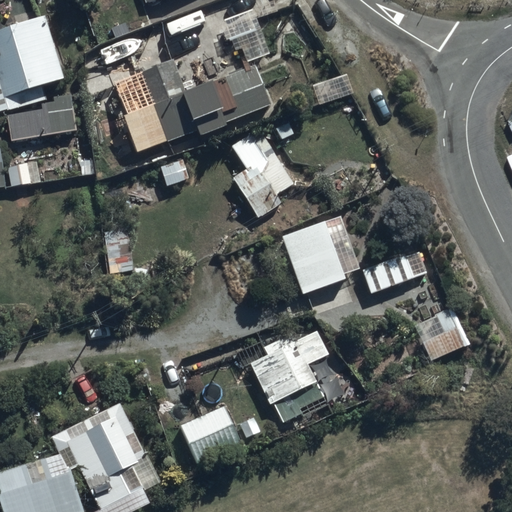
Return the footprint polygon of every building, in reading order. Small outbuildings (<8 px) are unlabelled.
[(136,26),(124,0),(82,0),(80,1),(98,43),(136,26)] [(42,17),(0,29),(0,114),(45,100),(42,90),(63,83),(42,17)] [(235,40),(243,63),(263,56),(254,32),(235,40)] [(121,80),(118,81),(137,130),(156,123),(164,144),(192,133),(195,139),(224,128),(223,124),(267,107),(252,68),(181,94),(169,62),(121,80)] [(46,112),(5,118),(9,144),(77,135),(72,97),(51,99),(52,105),(45,105),(46,112)] [(247,135),(228,146),(244,171),(230,180),(255,221),(281,205),(275,195),(291,186),(261,136),(251,142),(247,135)] [(180,160),(158,168),(165,188),(187,180),(180,160)] [(4,164),(0,164),(0,188),(30,184),(27,166),(5,169),(4,164)] [(329,221),(285,238),(308,298),(352,281),(329,221)] [(126,227),(102,231),(109,274),(133,270),(126,227)] [(417,253),(386,264),(394,283),(409,277),(412,286),(420,282),(417,273),(423,271),(417,253)] [(266,356),(246,365),(268,407),(271,406),(281,424),(299,416),(302,420),(326,407),(305,365),(326,357),(316,333),(291,343),(289,336),(262,348),(266,356)] [(55,455),(0,472),(0,511),(81,511),(68,472),(76,468),(97,511),(95,511),(134,511),(150,504),(143,492),(159,484),(118,405),(51,439),(55,455)] [(222,407),(176,428),(198,475),(243,455),(222,407)]
